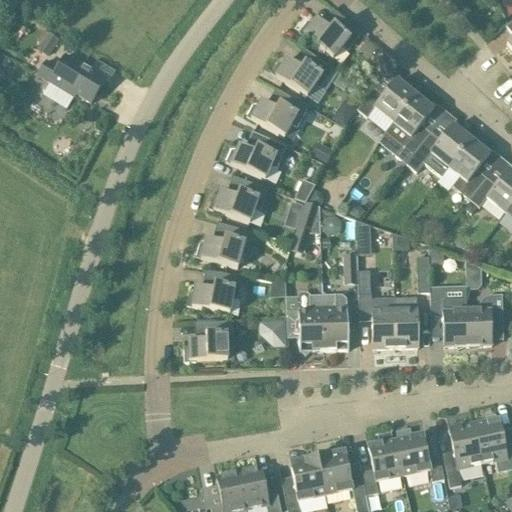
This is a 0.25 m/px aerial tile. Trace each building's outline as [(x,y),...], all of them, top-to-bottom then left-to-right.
[(0,0),(0,3),(13,11),(20,0),(0,0)] [(307,25),(299,35),(332,62),(342,50),(347,54),(362,35),(333,12),(322,25),(316,21),(313,26),(307,25)] [(35,48),(46,55),(58,38),(46,30),(35,48)] [(382,70),(389,61),(367,44),(360,53),(382,70)] [(292,65),(287,61),(284,66),(278,65),(270,76),(316,106),(325,94),(320,91),(333,71),(302,50),(292,65)] [(45,64),(37,77),(48,84),(42,92),(57,101),(62,93),(76,101),(78,98),(90,106),(96,96),(104,83),(64,58),(56,70),(45,64)] [(374,112),(392,126),(402,114),(414,98),(396,84),(384,99),(374,91),(357,113),(367,121),(374,112)] [(252,108),(246,120),(284,140),(291,127),(296,130),(308,109),(275,91),(267,106),(261,103),(258,108),(252,108)] [(402,114),(392,126),(384,137),(402,151),(395,159),(405,167),(413,158),(430,136),(420,128),(433,113),(414,98),(402,114)] [(338,110),(332,119),(344,128),(350,119),(338,110)] [(430,136),(413,158),(423,166),(430,157),(448,171),(470,143),(452,129),(440,144),(430,136)] [(230,153),(225,165),(265,183),(271,169),(276,171),(286,149),(252,134),(245,150),(239,148),(237,152),(230,153)] [(470,143),(448,171),(459,180),(452,189),(469,203),(486,181),(476,173),(489,158),(470,143)] [(317,146),(311,158),(325,165),(331,153),(317,146)] [(486,181),(469,203),(476,209),(479,211),(486,202),(504,216),(511,206),(511,176),(508,174),(496,189),(486,181)] [(212,200),(208,212),(249,226),(254,212),(260,214),(267,191),(232,179),(226,196),(220,194),(219,199),(212,200)] [(324,206),(333,189),(321,182),(311,199),(324,206)] [(303,183),(295,201),(306,204),(315,188),(303,183)] [(469,203),(463,210),(470,216),(476,209),(469,203)] [(291,204),(287,216),(299,219),(303,207),(291,204)] [(305,205),(297,231),(309,235),(310,233),(320,236),(320,233),(319,226),(319,210),(305,205)] [(352,212),(349,216),(357,223),(364,215),(360,211),(352,212)] [(323,222),(319,226),(320,233),(327,238),(335,238),(340,232),(339,223),(333,218),(333,220),(328,219),(323,222)] [(359,224),(355,223),(356,259),(371,258),(370,228),(359,224)] [(198,248),(195,260),(237,272),(241,257),(247,258),(253,235),(217,226),(212,242),(206,241),(204,246),(198,248)] [(408,239),(391,233),(392,250),(408,250),(408,239)] [(343,258),(343,286),(357,286),(357,275),(356,275),(356,258),(343,258)] [(416,261),(417,297),(429,296),(429,295),(428,261),(416,261)] [(479,270),(465,264),(465,277),(479,276),(479,270)] [(241,279),(205,273),(202,290),(195,289),(194,295),(188,297),(186,310),(229,317),(231,302),(237,303),(241,279)] [(357,275),(357,286),(358,299),(370,298),(369,274),(357,275)] [(268,284),(268,300),(282,300),(282,285),(268,284)] [(285,315),(297,314),(299,355),(323,354),(322,313),(322,298),(310,299),(306,295),(300,295),(296,298),(296,300),(285,301),(285,315)] [(429,295),(429,296),(430,319),(442,319),(443,350),(467,350),(466,318),(466,314),(466,302),(442,303),(442,295),(429,295)] [(478,313),(466,314),(466,318),(467,350),(491,349),(490,322),(502,321),(501,297),(489,298),(485,299),(481,302),(479,306),(478,310),(478,313)] [(341,298),(322,298),(322,313),(323,354),(348,353),(346,302),(341,298)] [(416,301),(393,302),(395,352),(418,351),(416,313),(416,301)] [(371,303),(371,314),(372,353),(395,352),(393,302),(371,303)] [(231,324),(194,325),(195,343),(188,343),(188,348),(183,351),(184,365),(195,365),(195,364),(227,363),(226,348),(232,348),(231,324)] [(284,324),(258,325),(258,337),(273,350),(285,349),(284,324)] [(190,327),(177,326),(177,340),(190,341),(190,327)] [(486,424),(473,427),(478,454),(481,467),(494,464),(497,476),(507,474),(511,472),(511,446),(503,449),(497,422),(496,422),(495,418),(485,420),(486,424)] [(478,454),(473,427),(448,432),(454,459),(443,462),(449,491),(461,489),(457,472),(481,467),(478,454)] [(398,443),(395,443),(402,479),(429,473),(432,485),(444,482),(439,459),(427,461),(422,438),(410,440),(409,433),(397,435),(398,443)] [(372,472),(361,475),(365,498),(378,496),(375,485),(402,479),(395,443),(391,444),(390,436),(378,439),(379,446),(367,449),(372,472)] [(344,454),(316,460),(325,499),(352,493),(355,511),(368,511),(365,498),(361,475),(349,477),(344,454)] [(298,504),(325,499),(316,460),(289,465),(297,505),(298,504)] [(260,472),(238,476),(245,511),(250,511),(267,508),(267,511),(280,511),(277,497),(266,500),(260,472)] [(222,509),(210,511),(245,511),(238,476),(216,481),(222,509)] [(457,498),(447,500),(449,511),(456,511),(460,511),(457,498)]
